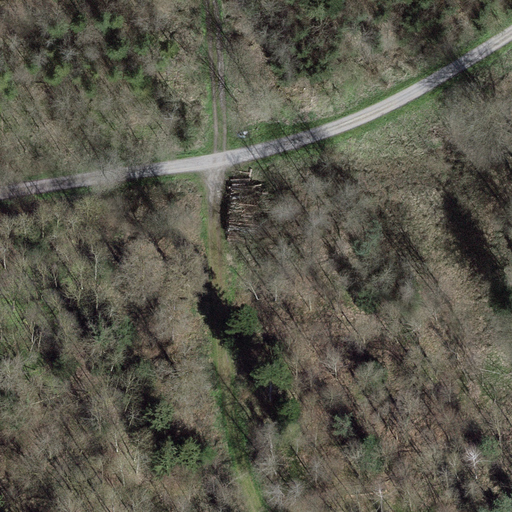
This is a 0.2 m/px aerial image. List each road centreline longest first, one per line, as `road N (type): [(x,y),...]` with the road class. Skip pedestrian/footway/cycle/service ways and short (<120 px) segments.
road 1 (track): [(0,202),(313,135),(511,28)]
road 2 (track): [(207,162),(233,461),(271,511)]
road 3 (track): [(207,162),(204,0)]
